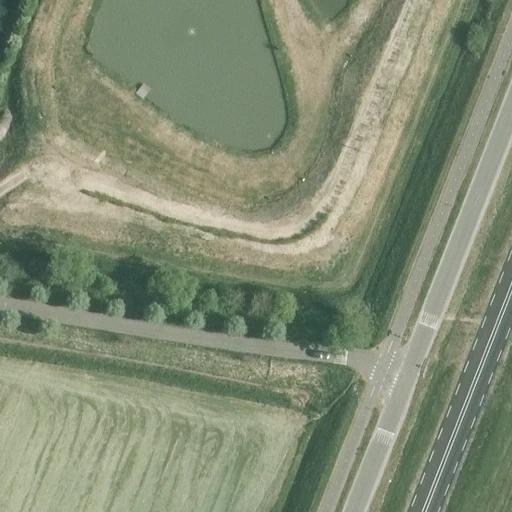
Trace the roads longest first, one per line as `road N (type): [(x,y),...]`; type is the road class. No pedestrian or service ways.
road 1 (unclassified): [(0,307),(408,370)]
road 2 (unclassified): [(511,107),(408,370)]
road 3 (primary): [(511,273),(418,511)]
road 4 (unclassified): [(408,370),(353,511)]
